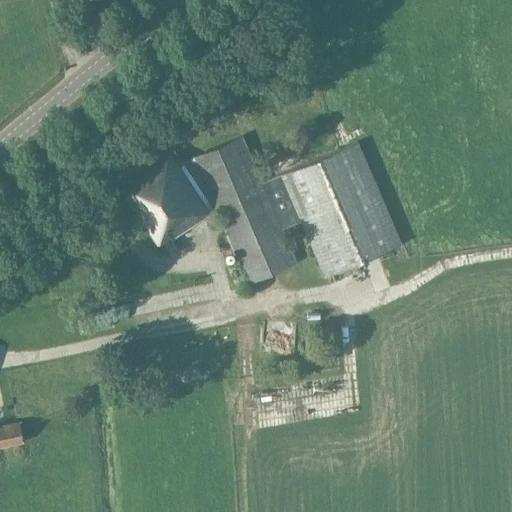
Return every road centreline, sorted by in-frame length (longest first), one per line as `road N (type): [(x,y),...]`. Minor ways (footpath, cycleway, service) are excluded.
road 1 (tertiary): [(0,146),(177,0)]
road 2 (track): [(195,325),(0,360)]
